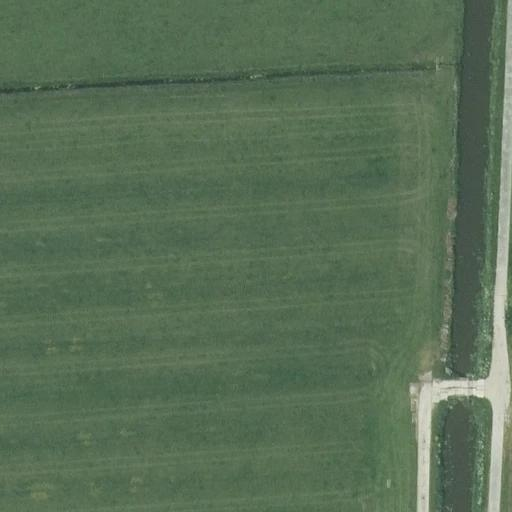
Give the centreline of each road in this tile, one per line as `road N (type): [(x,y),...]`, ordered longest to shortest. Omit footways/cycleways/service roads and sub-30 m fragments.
road 1 (track): [(493,511),(511,40)]
road 2 (track): [(498,389),(428,395),(421,511)]
